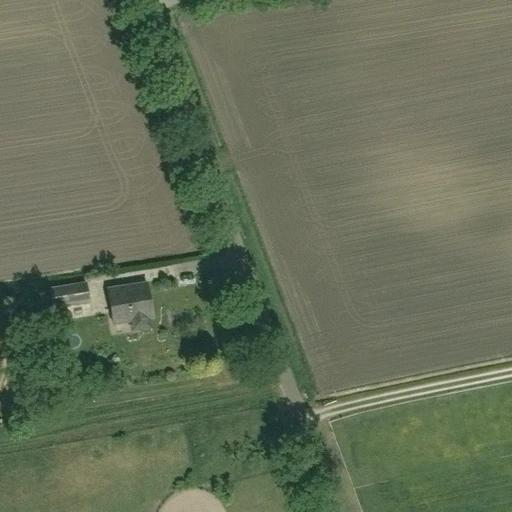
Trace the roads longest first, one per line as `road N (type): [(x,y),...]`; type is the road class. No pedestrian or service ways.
road 1 (unclassified): [(340,511),(147,0)]
road 2 (unknown): [(511,380),(305,421)]
